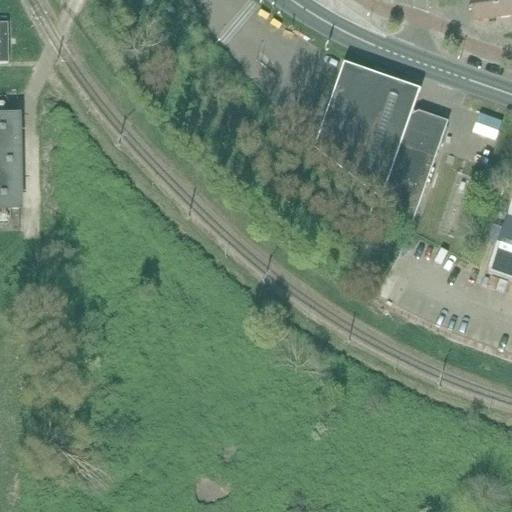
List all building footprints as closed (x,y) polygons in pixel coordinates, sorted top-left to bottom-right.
[(470,0),(473,23),(499,20),(495,0),(470,0)] [(511,0),(495,0),(499,20),(511,18),(511,0)] [(406,120),(411,117),(416,102),(421,88),(401,81),(344,61),(344,63),(331,99),(314,147),(366,185),(382,200),(406,120)] [(412,224),(446,124),(420,114),(411,117),(406,120),(382,200),(412,224)] [(0,210),(18,211),(17,119),(0,118),(0,210)] [(511,283),(511,208),(489,275),(511,283)] [(401,297),(411,275),(397,268),(387,291),(401,297)]
